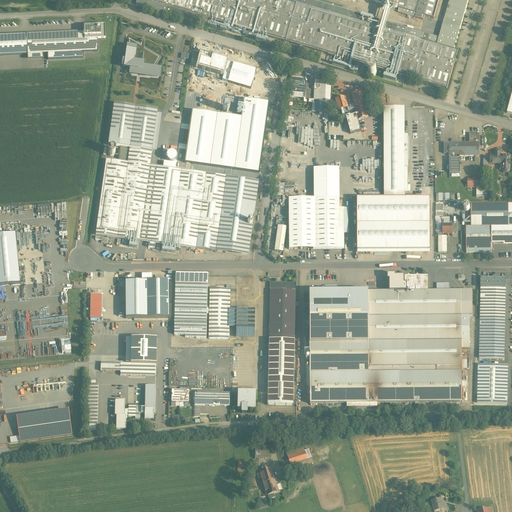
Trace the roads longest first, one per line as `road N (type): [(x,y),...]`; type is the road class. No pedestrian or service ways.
road 1 (residential): [(511,415),(228,425),(0,456)]
road 2 (residential): [(283,59),(113,9),(0,15)]
road 3 (residential): [(511,263),(258,265)]
road 4 (residential): [(511,124),(283,59)]
road 5 (residential): [(283,59),(258,265)]
road 6 (residential): [(258,265),(108,267),(83,258)]
